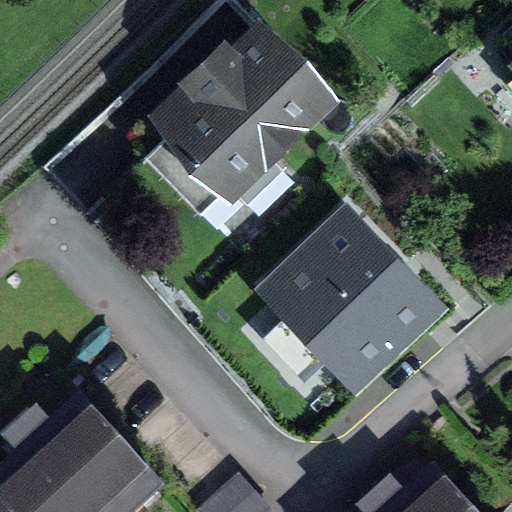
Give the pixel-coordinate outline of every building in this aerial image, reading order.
[(190,161),(235,196),(278,156),(313,124),(341,93),(312,48),(259,7),(233,33),(226,25),(177,71),(181,76),(149,106),(167,130),(190,161)] [(511,28),(502,37),(511,47),(511,28)] [(190,161),(167,130),(144,151),(154,156),(217,223),(246,196),(260,211),(297,176),(278,156),(235,196),(190,161)] [(347,192),(253,281),(283,312),(263,331),(306,375),(327,355),(357,387),(449,299),(347,192)] [(149,511),(168,495),(80,399),(50,426),(37,412),(4,442),(17,456),(0,471),(0,511),(149,511)] [(471,511),(434,471),(404,498),(390,482),(357,511),(471,511)] [(272,511),(239,477),(201,511),(272,511)]
